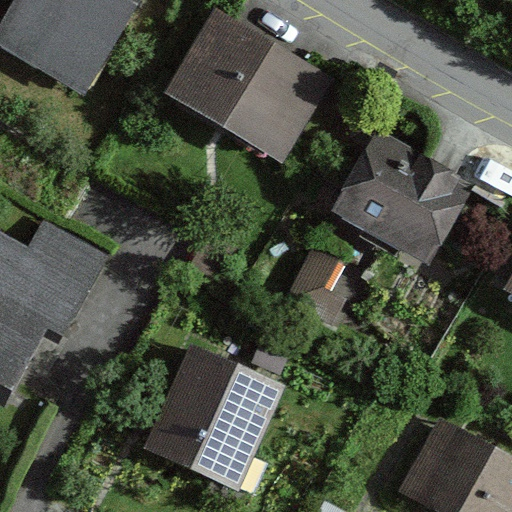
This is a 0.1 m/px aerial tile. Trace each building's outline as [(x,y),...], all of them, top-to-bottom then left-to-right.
[(29,0),(6,39),(85,87),(136,0),(29,0)] [(180,94),(277,151),(318,82),(221,25),(180,94)] [(422,254),(461,186),(384,143),(351,202),(371,213),(366,222),(422,254)] [(0,357),(24,370),(55,314),(70,322),(105,261),(41,225),(24,256),(0,242),(0,357)] [(209,231),(185,273),(216,291),(240,249),(209,231)] [(291,299),(328,318),(339,297),(323,289),(339,260),(317,248),(291,299)] [(159,390),(150,409),(169,417),(153,451),(230,486),(276,386),(198,351),(177,398),(159,390)] [(511,439),(511,419),(478,401),(469,416),(511,439)] [(448,448),(434,441),(418,470),(431,477),(419,499),(443,511),(507,511),(511,505),(511,462),(456,432),(448,448)] [(342,511),(324,502),(317,511),(342,511)]
